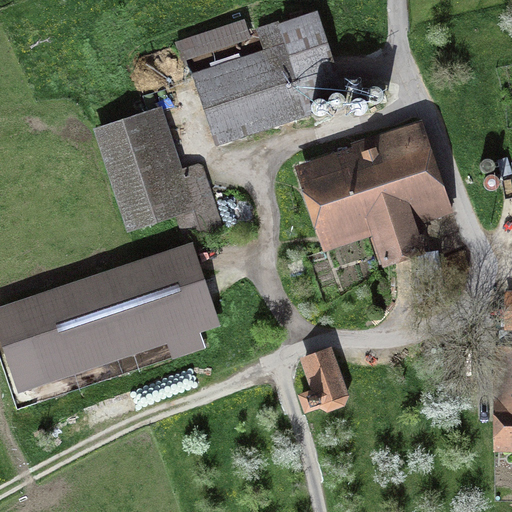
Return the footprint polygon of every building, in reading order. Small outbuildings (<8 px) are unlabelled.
[(265,50),(192,74),(216,146),(311,115),(311,100),(342,90),(316,12),(279,24),(278,22),(258,28),(265,50)] [(245,18),(175,41),(181,61),(252,38),(245,18)] [(354,100),(357,99),(359,97),(360,95),(361,93),(361,90),(360,88),(358,86),(356,84),(353,84),(351,84),(348,85),(346,87),(345,90),(345,92),(346,95),(347,97),(349,99),(352,100),(354,100)] [(375,106),(378,106),(380,104),(382,102),(382,99),(382,97),(381,94),(380,92),(377,91),(375,90),(372,91),(370,92),(368,94),(366,96),(366,99),(367,102),(368,104),(370,105),(373,106),(375,106)] [(339,110),(341,110),(343,108),(345,106),(345,103),(345,101),(344,98),(343,96),(340,95),(338,94),(335,95),(333,96),(331,98),(330,100),(329,103),(330,105),(331,108),(333,109),(336,110),(339,110)] [(321,116),(324,115),(326,114),(327,112),(328,109),(328,106),(327,104),(325,102),(323,101),(320,100),(317,100),(315,102),(313,104),(312,106),(312,109),(312,111),(314,113),(316,115),(318,116),(321,116)] [(360,117),(362,116),(364,115),(366,112),(366,110),(366,107),(365,105),(364,103),(361,101),(359,101),(356,101),(354,102),(352,104),(351,107),(350,109),(351,112),(352,114),(354,116),(357,117),(360,117)] [(182,172),(161,109),(96,130),(129,230),(178,215),(186,242),(222,230),(201,166),(182,172)] [(419,225),(453,213),(423,122),(294,164),(323,252),(372,236),(384,271),(429,256),(419,225)] [(489,177),(491,176),(494,175),(495,173),(496,170),(496,168),(495,165),(493,163),(491,162),(488,161),(485,161),(483,163),(481,165),(480,167),(480,170),(480,172),(482,175),(484,176),(486,177),(489,177)] [(493,196),(495,195),(497,194),(499,192),(499,189),(499,186),(498,184),(497,182),(494,181),(492,180),(489,180),(487,182),(485,184),(484,186),(483,189),(484,191),(485,193),(487,195),(490,196),(493,196)] [(191,249),(14,309),(41,390),(166,348),(172,367),(207,356),(201,336),(219,330),(191,249)] [(511,319),(511,278),(498,279),(497,319),(511,319)] [(511,329),(495,329),(494,348),(511,348),(511,329)] [(511,348),(494,348),(493,449),(511,449),(511,348)] [(328,415),(345,409),(350,398),(332,353),(301,365),(314,396),(301,401),(307,416),(320,411),(328,415)]
